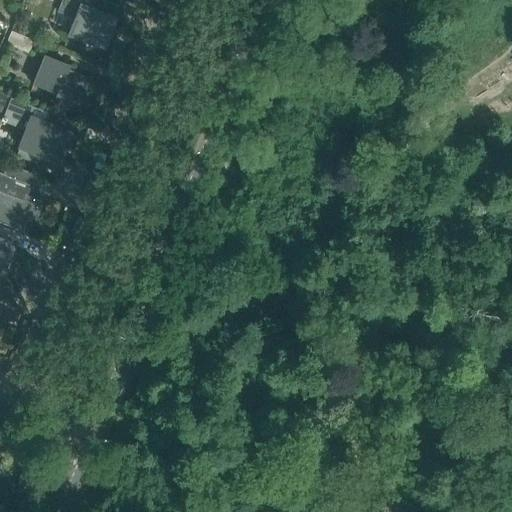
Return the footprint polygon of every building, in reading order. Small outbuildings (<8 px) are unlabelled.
[(115,21),(88,10),(91,0),(62,0),(57,13),(72,19),(72,21),(70,20),(67,28),(69,28),(67,34),(105,48),(115,21)] [(6,44),(28,53),(33,40),(11,31),(6,44)] [(33,84),(57,94),(54,103),(70,110),(73,104),(80,107),(91,80),(67,70),(69,66),(44,56),(33,84)] [(0,115),(27,126),(19,146),(59,161),(70,134),(31,119),(36,108),(0,93),(0,115)] [(0,172),(0,222),(22,231),(28,217),(35,220),(42,202),(34,199),(34,198),(25,195),(28,186),(31,187),(35,175),(7,164),(3,174),(0,172)] [(0,268),(5,271),(6,268),(4,267),(14,244),(0,238),(0,265),(1,266),(0,267),(0,268)]
